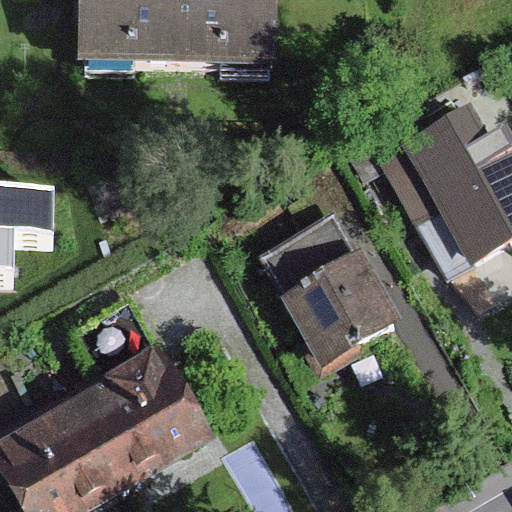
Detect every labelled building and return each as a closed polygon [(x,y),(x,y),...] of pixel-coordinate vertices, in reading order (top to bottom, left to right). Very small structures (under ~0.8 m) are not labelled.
[(80,0),(79,71),(277,74),(278,0),(80,0)] [(511,151),(497,160),(472,115),(402,154),(404,157),(385,167),(448,282),(511,246),(511,151)] [(0,197),(0,282),(15,283),(16,245),(55,246),(56,198),(0,197)] [(336,224),(260,265),(321,376),(398,334),(336,224)] [(0,428),(0,442),(38,511),(114,511),(192,470),(240,443),(178,331),(0,428)]
